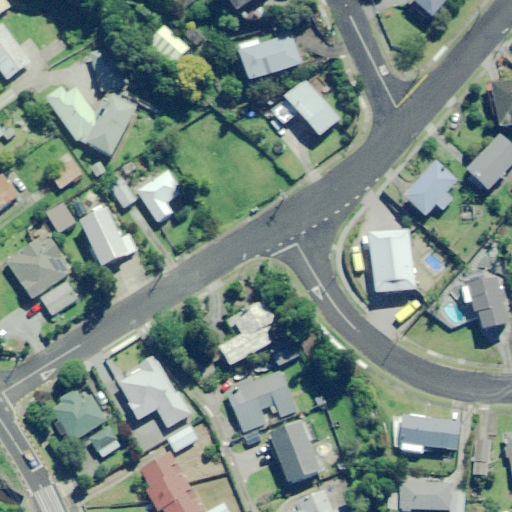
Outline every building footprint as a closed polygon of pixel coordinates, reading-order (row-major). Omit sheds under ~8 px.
[(0,0),(0,14),(8,9),(1,0),(0,0)] [(226,0),(237,14),(256,0),(259,0),(262,4),(268,0),(226,0)] [(449,0),(414,0),(409,6),(430,24),(449,0)] [(29,65),(0,27),(0,26),(0,74),(5,82),(29,65)] [(187,48),(162,26),(146,43),(171,66),(187,48)] [(192,26),(183,35),(194,47),(203,38),(192,26)] [(300,66),(289,36),(258,47),(256,41),(231,50),(245,86),(300,66)] [(120,75),(110,47),(86,56),(95,79),(93,79),(98,95),(127,84),(123,74),(120,75)] [(302,82),(266,114),(281,129),(294,117),(316,142),(338,122),(302,82)] [(511,86),(487,92),(498,131),(511,127),(511,86)] [(109,96),(105,102),(102,100),(93,116),(74,90),(65,97),(59,89),(43,101),(74,143),(83,147),(109,161),(134,113),(126,108),(129,102),(117,96),(115,100),(109,96)] [(511,167),(511,150),(499,138),(460,177),(482,198),(511,167)] [(80,176),(66,156),(57,162),(61,169),(47,179),(57,192),(80,176)] [(103,173),(97,164),(88,171),(95,179),(103,173)] [(455,183),(433,164),(402,201),(424,220),(434,207),(441,213),(451,201),(445,196),(455,183)] [(180,194),(166,173),(135,194),(155,225),(171,215),(164,205),(180,194)] [(134,202),(116,175),(110,178),(114,184),(107,189),(121,211),(134,202)] [(0,211),(17,199),(0,176),(0,211)] [(78,199),(67,206),(76,220),(86,214),(78,199)] [(97,273),(136,252),(127,235),(121,238),(118,232),(114,234),(99,205),(89,211),(92,218),(73,228),(97,273)] [(46,223),(55,238),(74,225),(62,206),(47,216),(50,221),(46,223)] [(70,275),(40,226),(30,233),(37,244),(4,264),(28,303),(37,298),(50,318),(76,301),(63,280),(70,275)] [(414,293),(408,232),(370,237),(377,297),(414,293)] [(507,329),(497,280),(458,288),(462,307),(471,305),(478,335),(507,329)] [(274,322),(262,301),(230,320),(240,337),(218,350),(228,368),(270,345),(261,329),(274,322)] [(291,337),(268,350),(277,367),(300,355),(291,337)] [(174,396),(153,363),(116,386),(128,405),(126,407),(136,424),(155,412),(166,431),(190,417),(176,395),(174,396)] [(295,413),(278,373),(224,397),(241,435),(264,425),(259,413),(273,407),(279,420),(295,413)] [(81,404),(74,392),(58,402),(61,406),(50,413),(72,445),(105,423),(89,399),(81,404)] [(394,418),(391,449),(399,449),(399,456),(422,458),(422,451),(457,454),(459,424),(398,418),(394,418)] [(319,474),(300,426),(268,439),(287,487),(319,474)] [(119,448),(107,429),(88,440),(100,459),(119,448)] [(164,441),(171,455),(195,443),(188,429),(164,441)] [(511,432),(503,433),(511,481),(511,432)] [(489,444),(475,442),(472,478),(485,479),(489,444)] [(173,467),(168,457),(138,473),(157,511),(201,511),(184,478),(176,482),(169,469),(173,467)] [(448,485),(396,484),(395,511),(462,511),(463,494),(448,494),(448,485)] [(331,511),(330,511),(324,493),(297,502),(299,511),(347,511),(346,507),(331,511)]
